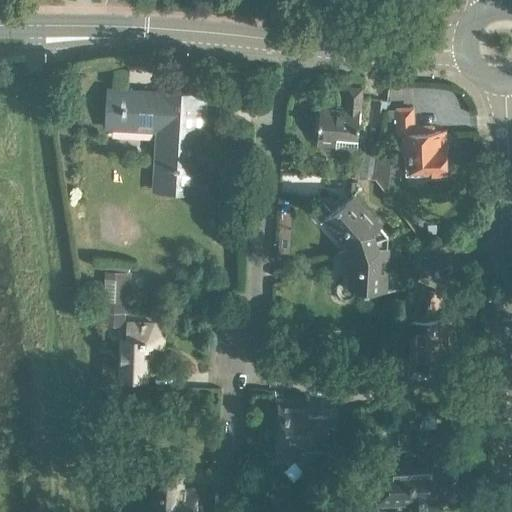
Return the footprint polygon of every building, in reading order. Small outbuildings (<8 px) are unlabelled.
[(206,196),(208,166),(200,165),(204,97),(162,94),(162,90),(109,88),(107,126),(152,129),(160,129),(157,193),(206,196)] [(357,137),(361,90),(347,89),(346,110),(320,108),(317,139),(334,141),(335,145),(357,146),(357,137)] [(397,109),(385,110),(381,133),(398,133),(397,109)] [(427,177),(446,176),(445,132),(433,132),(433,125),(413,126),(413,109),(397,109),(398,134),(402,134),(403,153),(410,153),(411,170),(426,169),(427,177)] [(376,173),(377,161),(378,155),(362,152),(359,178),(375,179),(376,174),(376,173)] [(376,173),(376,174),(376,173),(387,174),(388,162),(377,161),(376,173)] [(332,213),(323,202),(313,211),(322,222),(327,218),(346,240),(349,249),(389,233),(354,194),(332,213)] [(386,288),(389,233),(349,249),(352,258),(350,286),(386,288)] [(444,253),(424,254),(424,264),(444,264),(444,253)] [(106,273),(104,321),(123,322),(123,311),(131,311),(133,274),(106,273)] [(449,337),(452,337),(451,318),(444,319),(444,318),(427,318),(436,291),(423,287),(413,322),(415,366),(446,364),(446,349),(450,348),(449,337)] [(162,346),(162,334),(153,324),(128,323),(127,338),(125,338),(124,369),(104,368),(104,382),(144,384),(145,356),(151,356),(162,346)] [(368,401),(368,387),(347,386),(346,401),(368,401)] [(308,402),(282,401),(279,401),(276,454),(305,456),(306,451),(332,452),(334,418),(308,416),(308,402)] [(377,499),(413,498),(411,430),(435,430),(435,417),(399,418),(400,443),(401,466),(376,467),(377,499)] [(425,465),(424,445),(435,444),(435,430),(411,430),(413,498),(413,504),(424,504),(424,507),(443,506),(442,483),(449,483),(449,481),(452,481),(454,481),(456,479),(458,478),(458,475),(458,473),(458,471),(457,469),(455,468),(452,467),(449,467),(449,464),(425,465)] [(189,511),(191,486),(180,486),(181,470),(145,468),(144,481),(152,482),(151,500),(145,500),(144,511),(189,511)]
